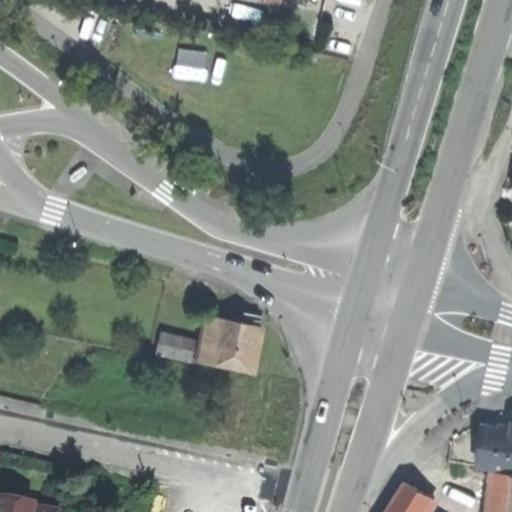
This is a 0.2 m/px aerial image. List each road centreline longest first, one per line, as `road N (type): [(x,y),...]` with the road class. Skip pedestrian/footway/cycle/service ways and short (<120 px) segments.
road 1 (secondary): [(368,270),(221,225),(82,118)]
road 2 (trunk): [(418,285),(505,0)]
road 3 (trunk): [(451,0),(368,270)]
road 4 (residential): [(255,483),(0,428)]
road 5 (secondary): [(36,206),(260,276)]
road 6 (secondary): [(351,494),(442,406),(511,370)]
road 7 (trunk): [(351,494),(406,325)]
road 8 (residential): [(460,297),(467,245),(511,133)]
road 9 (secondary): [(260,276),(299,331),(322,424)]
road 10 (trunk): [(355,306),(322,424)]
